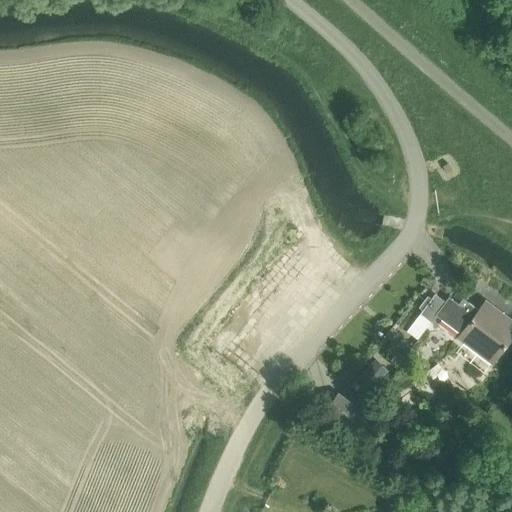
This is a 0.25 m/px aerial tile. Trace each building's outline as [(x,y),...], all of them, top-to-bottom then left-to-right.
[(447,174),(452,171),(447,164),(442,167),(447,174)] [(436,315),(460,333),(456,338),(490,364),(511,334),(511,321),(484,301),(478,310),(467,302),(462,298),(457,304),(447,297),(444,302),(433,293),(419,313),(405,331),(416,339),(429,320),(430,322),(436,315)] [(394,355),(389,362),(396,366),(402,358),(397,355),(394,355)] [(374,360),(357,377),(368,389),(385,372),(374,360)] [(368,417),(339,394),(338,394),(325,410),(355,434),(368,417)]
